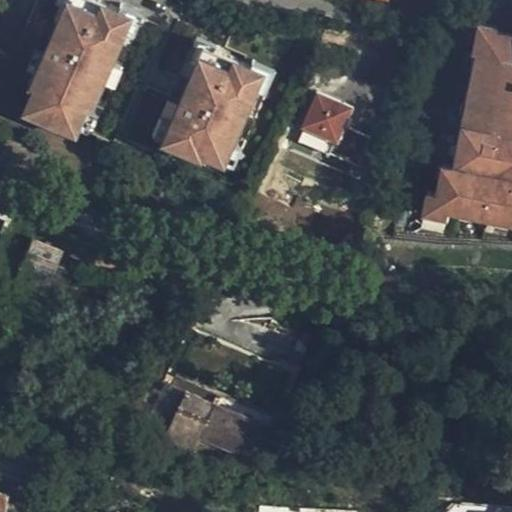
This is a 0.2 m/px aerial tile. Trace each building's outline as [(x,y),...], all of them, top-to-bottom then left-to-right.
[(34,87),(23,111),(75,134),(88,104),(93,106),(133,13),(102,0),(66,0),(30,85),(34,87)] [(350,0),(395,11),(397,0),(350,0)] [(483,17),(477,47),(481,48),(483,35),(492,36),(494,24),(499,25),(500,20),(483,17)] [(511,27),(499,25),(494,24),(492,36),(483,35),(481,48),(489,49),(486,62),(478,61),(473,84),(482,86),(479,98),(477,112),(468,111),(463,138),(471,139),(469,152),(460,150),(458,162),(446,159),(439,189),(438,200),(451,204),(462,205),(465,197),(479,201),(477,209),(498,213),(500,205),(511,207),(511,27)] [(265,68),(204,42),(163,141),(205,159),(207,154),(225,162),(265,68)] [(474,60),(478,61),(486,62),(489,49),(481,48),(477,47),(474,60)] [(470,83),(467,96),(479,98),(482,86),(473,84),(470,83)] [(299,129),(337,145),(353,107),(316,91),(299,129)] [(464,109),(468,111),(477,112),(479,98),(467,96),(464,109)] [(457,149),(460,150),(469,152),(471,139),(463,138),(460,137),(457,149)] [(449,212),(451,204),(438,200),(439,189),(430,186),(426,208),(449,212)] [(477,212),(477,209),(479,201),(465,197),(462,205),(462,210),(477,212)] [(511,219),(511,207),(500,205),(498,213),(497,217),(511,219)] [(20,240),(24,229),(13,225),(9,236),(20,240)] [(46,280),(50,281),(58,261),(62,251),(34,239),(17,282),(41,292),(46,280)] [(76,269),(58,261),(50,281),(67,288),(76,269)] [(154,426),(169,432),(189,390),(173,383),(154,426)] [(239,453),(254,418),(189,390),(169,432),(198,444),(201,436),(239,453)] [(272,426),(254,418),(239,453),(257,461),(272,426)]
